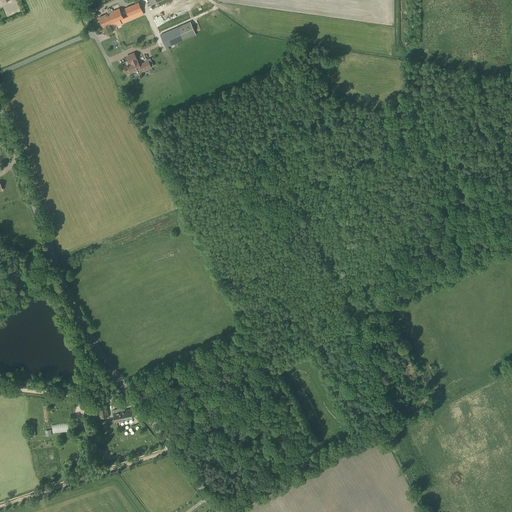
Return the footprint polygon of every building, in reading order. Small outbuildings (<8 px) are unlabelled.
[(144,13),(142,10),(139,2),(125,8),(128,15),(123,17),(119,8),(112,12),(110,8),(106,9),(108,13),(99,18),(103,27),(112,24),(113,28),(116,27),(122,43),(152,30),(148,23),(144,13)] [(167,51),(169,50),(169,47),(196,35),(190,21),(160,35),(167,51)] [(134,53),(125,57),(128,62),(132,60),(133,63),(127,66),(131,73),(141,69),(142,72),(152,67),(151,67),(154,66),(150,58),(147,59),(148,61),(139,64),(138,61),(136,62),(136,60),(137,60),(134,53)] [(100,418),(109,416),(107,404),(98,406),(100,418)] [(125,411),(124,408),(113,410),(113,413),(115,422),(132,418),(131,409),(125,411)] [(98,433),(108,431),(106,422),(95,425),(98,433)]
